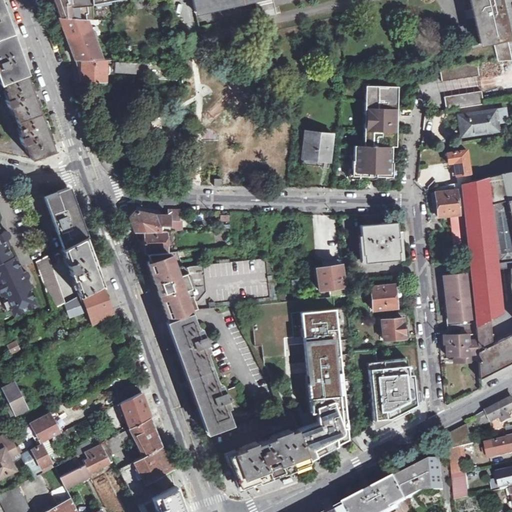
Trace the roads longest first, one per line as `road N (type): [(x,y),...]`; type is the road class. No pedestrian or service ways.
road 1 (residential): [(96,196),(410,204),(436,423)]
road 2 (residential): [(210,511),(96,196)]
road 3 (residential): [(260,511),(436,423)]
road 4 (residential): [(85,168),(23,0)]
